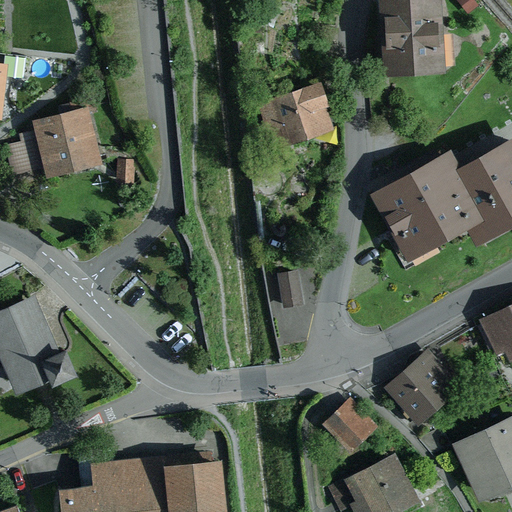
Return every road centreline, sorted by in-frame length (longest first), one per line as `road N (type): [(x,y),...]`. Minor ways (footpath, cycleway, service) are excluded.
road 1 (residential): [(357,0),(351,23),(362,113),(359,183),(331,311),(340,352)]
road 2 (residential): [(84,284),(152,231),(176,183),(154,0)]
road 3 (residential): [(0,463),(176,379)]
road 4 (residential): [(340,352),(511,275)]
road 5 (residential): [(176,379),(233,382),(340,352)]
road 6 (residential): [(84,284),(176,379)]
